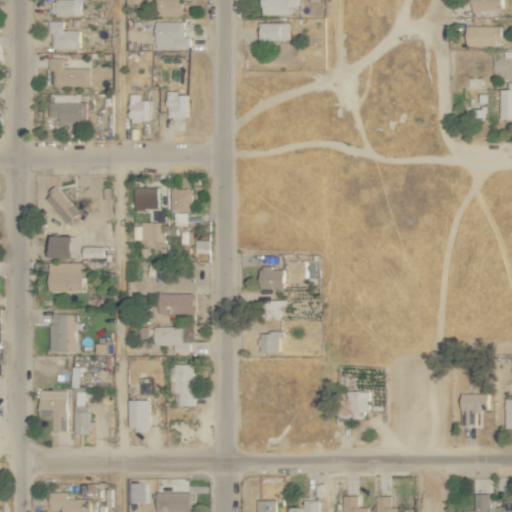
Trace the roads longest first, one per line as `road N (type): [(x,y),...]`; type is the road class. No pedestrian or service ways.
road 1 (residential): [(17,511),(14,0)]
road 2 (residential): [(222,511),(224,0)]
road 3 (residential): [(17,461),(511,458)]
road 4 (residential): [(224,154),(0,156)]
road 5 (residential): [(477,159),(458,151),(443,125),(440,0)]
